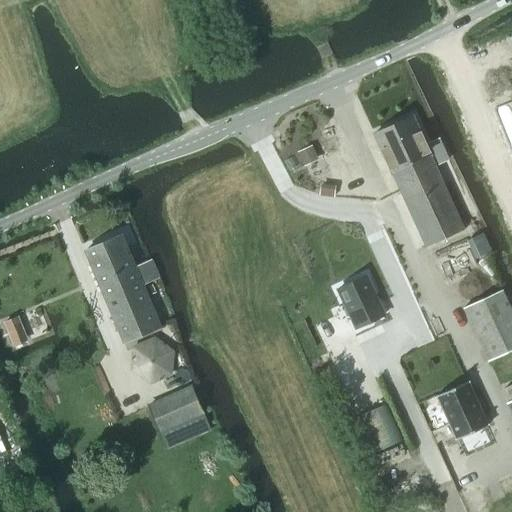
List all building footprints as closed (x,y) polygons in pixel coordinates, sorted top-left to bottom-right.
[(411,118),(374,135),(426,248),(463,230),(434,167),(444,163),(449,161),(439,139),(434,141),(424,146),(411,118)] [(311,146),(296,153),(303,168),(317,161),(311,146)] [(475,259),(490,252),(482,234),(466,241),(475,259)] [(134,267),(121,236),(84,252),(123,344),(160,329),(142,286),(158,280),(150,261),(134,267)] [(337,290),(355,329),(383,316),(365,277),(337,290)] [(488,363),(511,351),(511,313),(501,290),(462,309),(488,363)] [(37,336),(50,331),(44,317),(30,322),(37,336)] [(149,384),(170,376),(172,355),(155,340),(133,348),(130,371),(149,384)] [(436,397),(455,440),(487,426),(467,383),(436,397)] [(159,433),(187,421),(202,414),(190,390),(147,408),(159,433)] [(355,418),(372,455),(401,441),(384,405),(355,418)]
